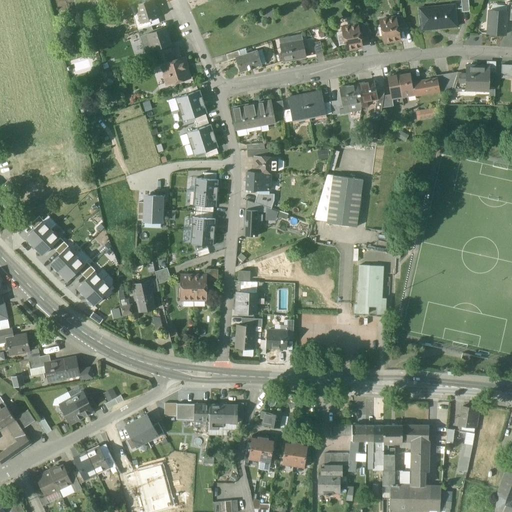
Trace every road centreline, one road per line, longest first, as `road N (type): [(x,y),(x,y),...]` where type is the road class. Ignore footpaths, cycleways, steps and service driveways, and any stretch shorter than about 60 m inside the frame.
road 1 (residential): [(217,91),(441,53),(511,54)]
road 2 (residential): [(220,377),(234,193),(233,150),(217,91)]
road 3 (secondary): [(171,370),(67,324),(0,257)]
road 4 (secondary): [(511,394),(327,381)]
road 5 (tertiary): [(18,466),(160,391),(171,370)]
road 6 (residential): [(255,378),(240,467),(252,511)]
road 7 (residential): [(327,381),(312,511)]
